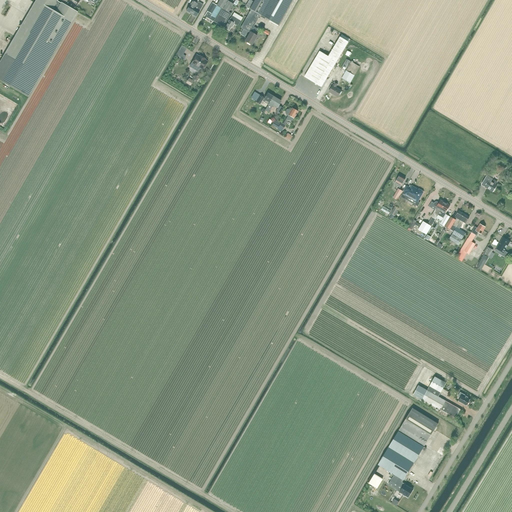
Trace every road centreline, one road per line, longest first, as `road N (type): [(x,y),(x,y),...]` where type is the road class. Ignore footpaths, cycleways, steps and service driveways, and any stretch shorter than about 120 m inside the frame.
road 1 (unclassified): [(511,224),(141,0)]
road 2 (unclassified): [(421,511),(511,361)]
